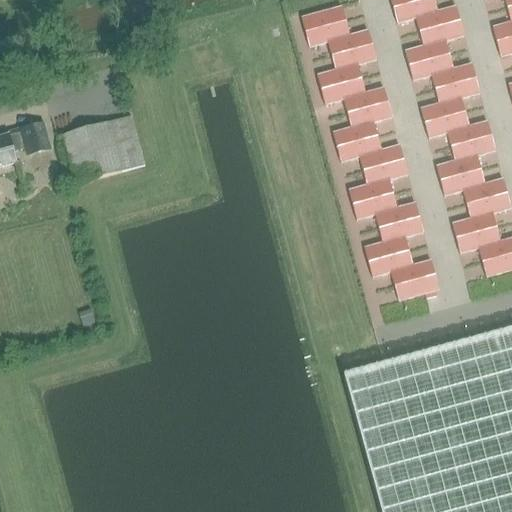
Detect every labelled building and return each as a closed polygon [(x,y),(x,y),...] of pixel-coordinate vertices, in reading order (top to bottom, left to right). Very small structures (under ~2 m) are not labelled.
[(432,0),(389,0),(397,26),(415,21),(423,49),(405,54),(412,83),(431,78),(439,107),(420,112),(428,141),(447,136),(454,164),(436,169),(444,198),(462,193),(470,222),(452,227),(460,256),(478,251),(486,279),(511,272),(511,241),(500,245),(492,216),(510,211),(502,182),(484,187),(476,158),(495,153),(487,125),(468,130),(460,101),(479,96),(471,67),(453,72),(445,43),(463,38),(455,10),(437,15),(432,0)] [(511,0),(484,0),(485,2),(490,0),(503,0),(511,25),(492,31),(500,59),(511,56),(511,86),(508,88),(511,102),(511,0)] [(341,10),(301,21),(309,50),(327,44),(335,73),(317,78),(325,107),(343,102),(351,131),(332,136),(340,165),(359,160),(367,188),(348,193),(356,222),(374,217),(382,246),(364,251),(372,280),(390,275),(398,303),(438,292),(430,264),(412,269),(404,240),(422,235),(415,206),(396,211),(388,182),(407,177),(399,149),(380,154),(373,125),(391,120),(383,91),(365,96),(357,67),(375,62),(367,34),(349,39),(341,10)] [(111,86),(98,90),(102,108),(116,104),(111,86)] [(88,183),(144,168),(131,119),(62,138),(75,187),(88,183)] [(13,154),(24,151),(25,158),(50,151),(42,123),(17,130),(19,137),(9,140),(9,138),(0,140),(0,169),(16,165),(13,154)] [(361,368),(341,373),(378,511),(511,511),(511,326),(381,362),(361,368)]
